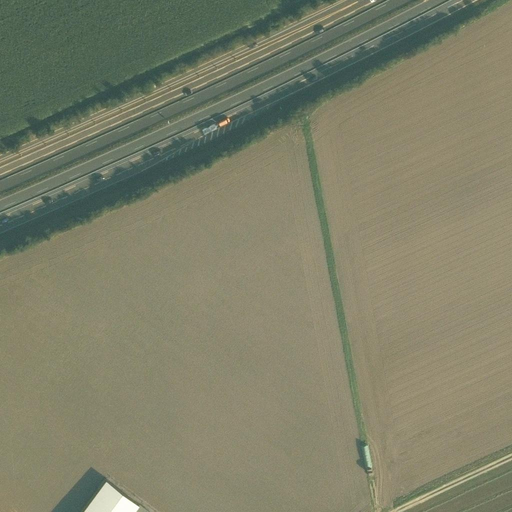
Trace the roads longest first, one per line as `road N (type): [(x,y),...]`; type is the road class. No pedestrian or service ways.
road 1 (motorway): [(0,211),(273,90),(440,0)]
road 2 (motorway): [(383,0),(140,120),(0,178)]
road 3 (track): [(391,511),(511,457)]
